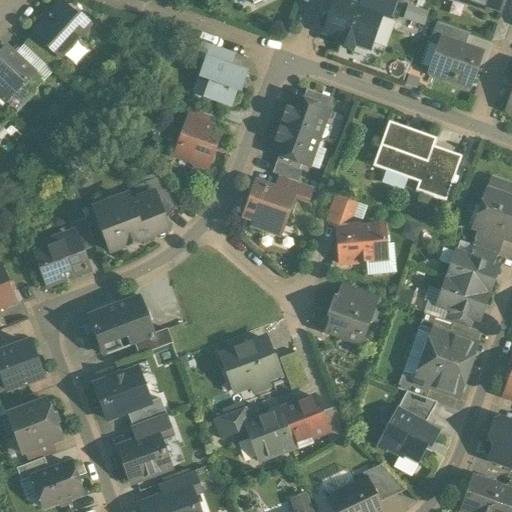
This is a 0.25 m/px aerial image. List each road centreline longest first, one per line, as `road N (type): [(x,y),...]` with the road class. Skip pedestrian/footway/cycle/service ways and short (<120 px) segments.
road 1 (residential): [(206,222),(142,275),(44,311),(119,511)]
road 2 (residential): [(511,309),(460,454),(425,511)]
road 3 (residential): [(476,125),(292,59)]
road 4 (residential): [(292,59),(206,222)]
road 5 (residential): [(133,0),(292,59)]
road 6 (residential): [(294,305),(321,385),(257,409)]
road 7 (residential): [(206,222),(294,305)]
